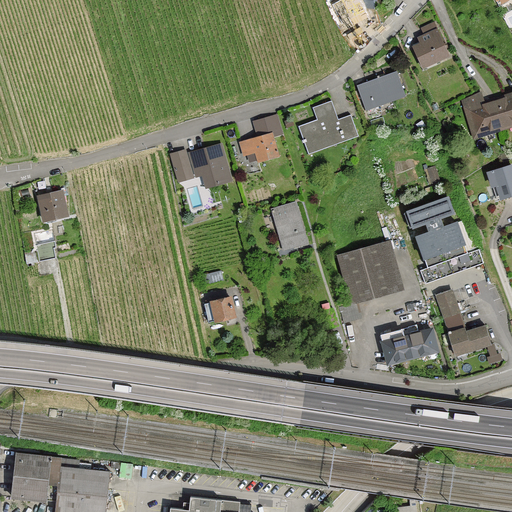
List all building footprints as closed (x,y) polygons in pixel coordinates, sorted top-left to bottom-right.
[(422,72),(452,58),(435,23),(412,34),(414,39),(408,42),(422,72)] [(363,112),(403,98),(395,73),(354,88),(363,112)] [(470,141),(511,128),(511,92),(501,96),(502,100),(482,106),(479,96),(459,102),(470,141)] [(306,156),(355,139),(347,117),(338,120),(332,103),(310,110),(314,122),(296,128),(306,156)] [(277,160),(269,131),(237,140),(242,157),(251,154),(254,166),(277,160)] [(232,182),(222,145),(187,154),(194,179),(197,178),(201,191),(232,182)] [(171,155),(179,185),(194,181),(185,151),(171,155)] [(495,203),(511,197),(511,171),(510,165),(486,173),(495,203)] [(58,192),(32,198),(38,224),(64,218),(58,192)] [(448,193),(407,207),(413,226),(426,222),(429,228),(415,232),(427,266),(420,268),(425,284),(484,263),(479,249),(468,252),(457,218),(444,223),(440,216),(456,211),(448,193)] [(307,246),(295,203),(269,210),(281,253),(307,246)] [(402,291),(390,241),(336,254),(349,304),(402,291)] [(435,294),(443,317),(462,312),(453,287),(435,294)] [(235,318),(231,296),(205,302),(209,323),(235,318)] [(454,358),(493,347),(487,325),(448,336),(454,358)] [(385,368),(437,354),(430,330),(379,344),(385,368)] [(51,457),(16,454),(12,496),(56,501),(59,470),(50,469),(51,457)] [(56,501),(54,511),(105,511),(110,471),(90,469),(91,464),(79,463),(76,460),(51,457),(50,469),(59,470),(56,501)] [(238,511),(240,502),(190,496),(189,509),(170,507),(169,511),(238,511)] [(397,498),(392,498),(394,511),(399,511),(419,509),(418,501),(412,500),(398,503),(397,498)]
